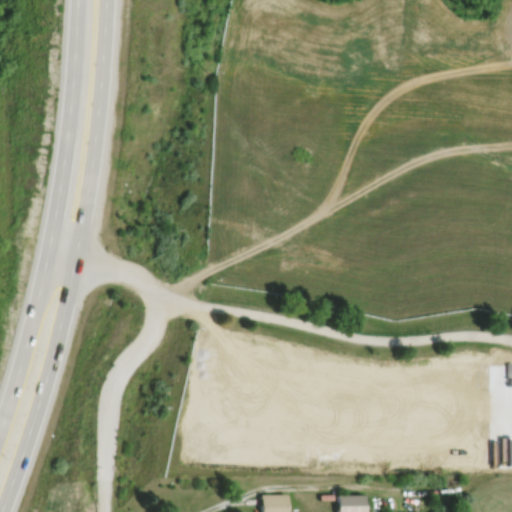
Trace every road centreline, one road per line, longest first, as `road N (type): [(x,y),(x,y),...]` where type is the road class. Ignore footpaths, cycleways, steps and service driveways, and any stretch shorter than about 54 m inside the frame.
road 1 (residential): [(47,252),(129,271),(156,300),(150,333),(123,363),(110,396),(103,511)]
road 2 (trunk): [(0,509),(74,257)]
road 3 (trunk): [(74,257),(99,0)]
road 4 (trunk): [(76,0),(68,122),(47,252)]
road 5 (trunk): [(47,252),(0,426)]
